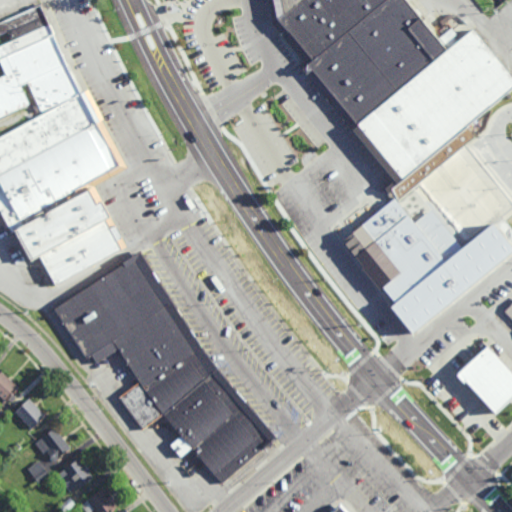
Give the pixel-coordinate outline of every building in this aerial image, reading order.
[(406,188),(298,64),(303,61),(273,23),(268,0),(408,0),(421,16),(422,15),(441,37),(453,27),(454,29),(468,16),(474,23),(466,26),(457,32),(458,33),(455,36),(458,41),(475,27),(511,73),(511,89),(469,126),(477,136),(466,141),(447,156),(406,188)] [(76,78),(83,92),(89,88),(105,119),(103,120),(129,168),(98,186),(114,216),(112,217),(116,225),(117,224),(125,237),(124,238),(128,247),(56,286),(49,272),(47,273),(39,260),(41,259),(40,256),(31,261),(15,231),(28,223),(26,220),(45,210),(46,213),(64,203),(62,201),(78,192),(76,190),(21,219),(0,182),(0,136),(77,95),(76,95),(42,111),(28,82),(21,85),(29,104),(0,117),(0,76),(6,73),(5,71),(3,72),(1,68),(3,67),(0,61),(0,45),(12,40),(7,31),(0,34),(0,22),(42,2),(76,78)] [(400,192),(454,261),(504,223),(511,216),(511,199),(466,141),(447,156),(406,188),(400,192)] [(379,286),(378,287),(395,308),(454,261),(400,192),(342,237),(379,286)] [(387,314),(407,339),(511,255),(511,233),(504,223),(454,261),(395,308),(387,314)] [(214,365),(277,439),(223,486),(194,451),(194,450),(193,449),(191,450),(181,458),(176,453),(175,454),(173,450),(174,450),(171,446),(181,437),(163,415),(144,430),(119,397),(140,381),(120,349),(97,364),(92,356),(88,359),(54,308),(123,264),(122,262),(141,250),(164,287),(191,332),(214,365)] [(511,399),(511,371),(488,346),(458,374),(496,414),(511,399)] [(8,377),(10,375),(14,379),(13,380),(21,387),(18,390),(19,391),(11,400),(8,403),(0,395),(0,373),(2,371),(8,377)] [(34,403),(36,401),(40,405),(38,406),(47,416),(32,429),(15,411),(29,398),(34,403)] [(62,436),(64,434),(68,439),(66,440),(73,448),(56,462),(54,460),(52,461),(49,457),(51,456),(48,452),(45,454),(35,443),(55,427),(62,436)] [(18,453),(12,446),(23,436),(29,443),(18,453)] [(85,465),(86,464),(90,468),(89,470),(95,478),(81,489),(78,486),(71,492),(57,475),(78,457),(85,465)] [(38,483),(33,475),(30,477),(25,470),(39,460),(49,474),(38,483)] [(16,500),(9,493),(14,488),(21,495),(16,500)] [(107,494),(110,491),(116,499),(113,502),(117,508),(111,511),(97,511),(95,509),(91,511),(87,511),(81,505),(102,488),(107,494)] [(66,511),(64,511),(59,505),(70,497),(76,505),(66,511)]
